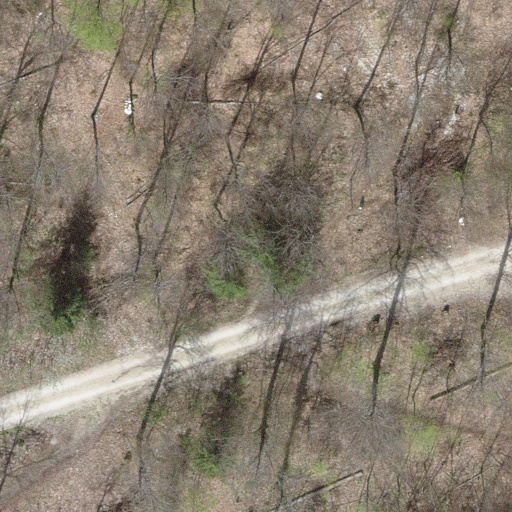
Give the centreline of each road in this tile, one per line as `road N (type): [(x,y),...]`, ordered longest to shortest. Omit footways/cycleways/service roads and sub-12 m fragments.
road 1 (track): [(511,260),(0,405)]
road 2 (track): [(511,459),(341,394),(159,358)]
